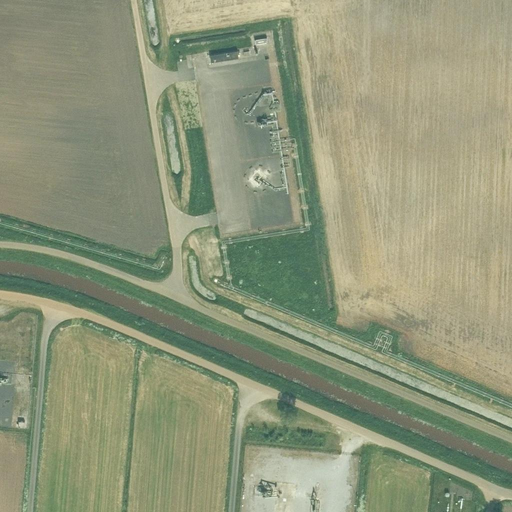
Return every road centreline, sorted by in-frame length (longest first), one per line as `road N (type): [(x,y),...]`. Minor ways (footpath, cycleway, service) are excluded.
road 1 (unclassified): [(0,243),(50,250),(132,278),(511,439)]
road 2 (track): [(48,301),(31,511)]
road 3 (track): [(243,379),(232,511)]
